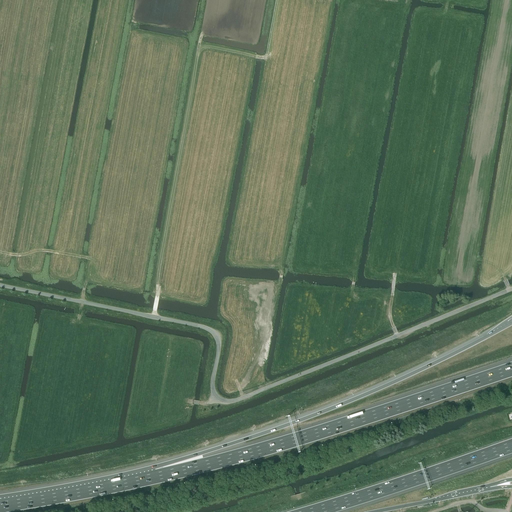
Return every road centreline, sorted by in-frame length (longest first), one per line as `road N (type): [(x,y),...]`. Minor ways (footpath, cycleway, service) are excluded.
road 1 (unclassified): [(0,285),(211,330),(219,347),(213,392),(229,402),(511,288)]
road 2 (motorway): [(511,323),(364,394),(156,476)]
road 3 (motorway): [(511,368),(156,476)]
road 4 (track): [(397,335),(389,310),(393,281),(447,0)]
road 5 (motorway): [(311,511),(511,446)]
road 6 (motorway): [(156,476),(0,505)]
